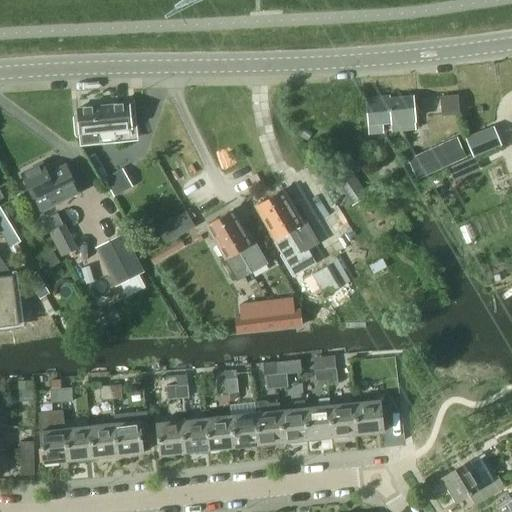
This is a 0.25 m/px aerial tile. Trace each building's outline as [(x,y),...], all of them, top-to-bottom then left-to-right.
[(458,94),(440,96),(441,114),(461,112),(458,94)] [(392,123),(390,100),(389,96),(366,99),(369,133),(382,131),(382,124),(392,123)] [(413,98),(390,100),(392,123),(393,130),(416,128),(413,98)] [(76,109),(78,133),(130,128),(128,103),(76,109)] [(500,145),(492,127),(465,138),(472,156),(500,145)] [(410,161),(417,177),(464,156),(457,140),(410,161)] [(17,190),(23,203),(32,198),(40,212),(78,193),(72,182),(64,165),(47,174),(42,163),(21,174),(27,185),(22,188),(17,190)] [(113,198),(132,187),(122,169),(103,180),(113,198)] [(281,191),(268,199),(300,254),(307,250),(318,244),(304,220),(301,222),(292,207),(290,208),(281,191)] [(268,199),(255,206),(265,223),(264,223),(282,255),(279,256),(291,277),(315,263),(307,250),(300,254),(268,199)] [(0,233),(7,245),(18,238),(0,208),(0,233)] [(184,211),(171,219),(179,234),(193,226),(184,211)] [(231,211),(218,219),(246,267),(245,267),(249,274),(258,269),(266,264),(254,243),(252,244),(242,227),(241,228),(231,211)] [(55,214),(35,225),(36,227),(40,236),(52,230),(61,225),(55,214)] [(236,282),(244,278),(249,274),(245,267),(246,267),(218,219),(206,226),(216,243),(214,244),(236,282)] [(118,285),(144,272),(123,233),(94,249),(114,287),(118,285)] [(325,264),(326,266),(338,288),(349,282),(335,258),(325,264)] [(372,275),(386,268),(382,259),(368,266),(372,275)] [(0,326),(18,325),(12,279),(0,262),(0,326)] [(311,275),(319,289),(323,296),(338,288),(326,266),(319,270),(311,275)] [(319,289),(311,275),(307,268),(302,271),(298,273),(310,294),(319,289)] [(48,293),(36,272),(28,277),(40,298),(48,293)] [(43,311),(37,301),(30,305),(36,316),(43,311)] [(293,310),(276,312),(278,328),(300,325),(298,309),(293,310)] [(240,317),(234,317),(236,333),(278,328),(276,312),(273,313),(240,317)] [(446,360),(446,367),(450,372),(456,372),(461,368),(462,362),(458,357),(451,356),(446,360)] [(385,364),(374,365),(376,379),(387,378),(385,364)] [(364,367),(362,367),(364,380),(376,379),(374,365),(364,367)] [(326,369),(314,371),(314,372),(315,372),(316,386),(328,385),(328,384),(326,369)] [(334,369),(326,369),(328,384),(328,385),(338,383),(336,369),(334,369)] [(287,375),(276,376),(278,390),(288,389),(287,375)] [(278,390),(276,376),(265,377),(267,391),(278,390)] [(236,378),(226,379),(228,393),(238,392),(236,378)] [(226,379),(215,381),(217,395),(228,393),(226,379)] [(17,382),(18,391),(32,390),(31,381),(17,382)] [(50,381),(49,381),(49,390),(60,389),(60,381),(50,381)] [(188,385),(177,386),(178,400),(189,399),(188,385)] [(120,386),(110,387),(110,401),(121,400),(120,386)] [(178,400),(177,386),(166,387),(168,401),(178,400)] [(110,401),(110,387),(99,388),(100,401),(110,401)] [(61,403),(60,389),(49,390),(50,404),(61,403)] [(60,389),(61,403),(72,403),(71,389),(60,389)] [(18,391),(19,403),(33,402),(33,390),(32,390),(18,391)] [(317,409),(305,410),(308,441),(333,439),(330,407),(328,398),(318,399),(317,409)] [(404,399),(379,402),(382,434),(408,431),(404,399)] [(254,402),(256,415),(259,447),(284,444),(280,412),(279,413),(278,403),(268,404),(265,401),(254,402)] [(292,411),(280,412),(284,444),(308,441),(305,410),(304,410),(303,401),(293,402),(292,411)] [(379,402),(354,405),(358,436),(382,434),(379,402)] [(354,405),(330,407),(333,439),(358,436),(354,405)] [(62,410),(39,412),(41,432),(40,432),(43,464),(68,462),(64,430),(62,410)] [(146,413),(113,416),(114,424),(117,457),(143,454),(141,442),(149,441),(146,413)] [(256,415),(231,417),(234,449),(259,447),(256,415)] [(231,417),(206,420),(209,452),(234,449),(231,417)] [(206,420),(182,423),(184,454),(209,452),(206,420)] [(184,454),(182,423),(156,425),(159,457),(184,454)] [(114,424),(89,427),(92,459),(117,457),(114,424)] [(430,461),(443,482),(469,465),(480,458),(484,456),(464,424),(435,442),(442,453),(430,461)] [(89,427),(64,430),(68,462),(92,459),(89,427)] [(19,442),(20,453),(33,453),(33,442),(19,442)] [(33,453),(20,453),(20,476),(34,475),(33,453)] [(468,496),(474,506),(503,489),(496,477),(494,479),(480,458),(469,465),(443,482),(456,503),(468,496)] [(511,471),(502,478),(506,485),(511,481),(511,471)] [(511,511),(511,502),(503,489),(474,506),(477,511),(511,511)]
